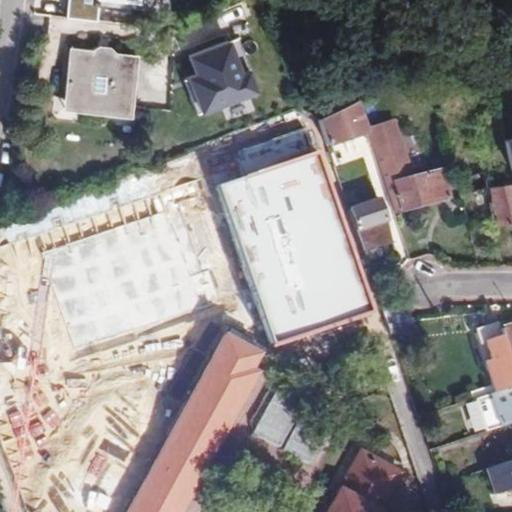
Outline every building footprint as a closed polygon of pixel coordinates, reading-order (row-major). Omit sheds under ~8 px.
[(66,10),(66,0),(36,0),(36,9),(66,10)] [(96,0),(95,10),(102,11),(102,17),(125,19),(125,14),(133,14),(135,0),(96,0)] [(185,81),(199,114),(255,90),(246,70),(240,72),(227,42),(190,58),(198,75),(185,81)] [(126,116),(133,57),(108,54),(107,51),(94,49),(93,52),(68,49),(67,65),(63,67),(62,79),(65,82),(61,108),(126,116)] [(366,126),(357,99),(318,118),(326,142),(366,128),(366,126)] [(451,183),(446,167),(411,175),(394,117),(366,126),(366,128),(394,211),(449,197),(446,185),(451,183)] [(366,311),(303,125),(238,146),(240,154),(166,178),(206,298),(250,283),(269,342),(366,311)] [(501,226),(511,223),(511,178),(511,172),(494,177),(496,189),(494,190),(496,201),(488,203),(493,223),(500,222),(501,226)] [(481,173),(458,179),(462,196),(485,189),(481,173)] [(153,185),(56,218),(39,338),(68,395),(117,424),(191,313),(153,185)] [(378,196),(347,207),(362,251),(378,245),(373,230),(387,224),(378,196)] [(463,200),(468,217),(477,215),(473,198),(463,200)] [(414,321),(400,305),(380,305),(386,325),(414,321)] [(493,392),(511,386),(511,319),(492,326),(494,333),(477,339),(491,384),(470,392),(472,399),(478,397),(493,392)] [(256,354),(223,336),(122,511),(174,511),(251,372),(247,370),(256,354)] [(511,386),(493,392),(478,397),(489,431),(511,423),(511,386)] [(391,468),(359,451),(325,511),(375,511),(390,486),(383,482),(391,468)] [(511,460),(484,469),(492,493),(511,487),(511,460)] [(511,488),(492,494),(496,510),(511,506),(511,488)]
